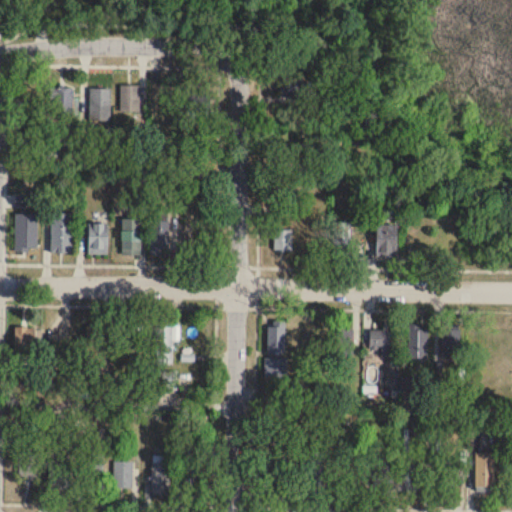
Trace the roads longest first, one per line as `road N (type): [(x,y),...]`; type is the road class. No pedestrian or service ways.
road 1 (residential): [(0,287),(511,290)]
road 2 (residential): [(227,59),(238,104),(234,511)]
road 3 (residential): [(0,52),(200,45),(227,59)]
